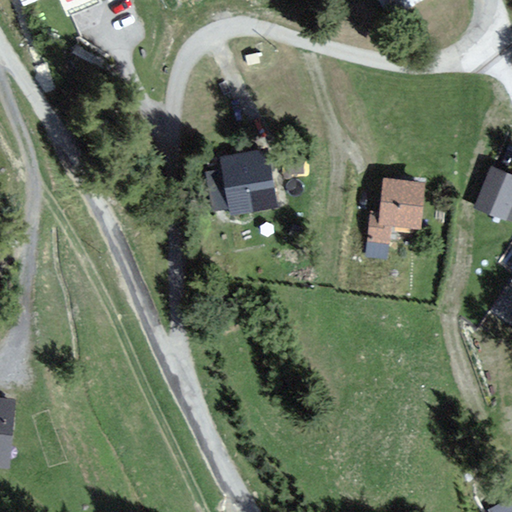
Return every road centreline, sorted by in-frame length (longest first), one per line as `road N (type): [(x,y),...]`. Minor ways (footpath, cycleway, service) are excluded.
road 1 (unclassified): [(263,511),(184,374),(103,188),(0,21)]
road 2 (track): [(0,86),(32,171),(18,388)]
